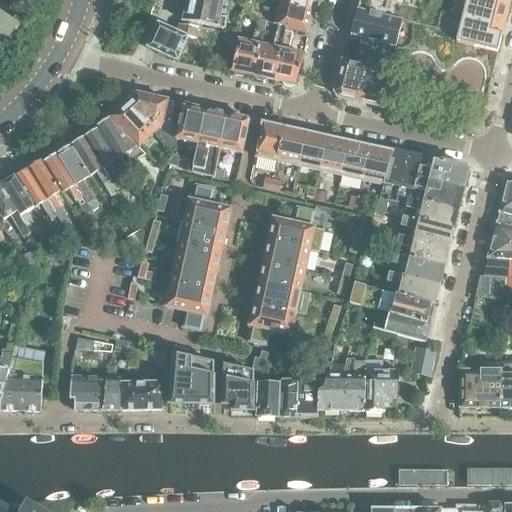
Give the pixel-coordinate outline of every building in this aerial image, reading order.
[(225,31),(230,0),(185,0),(186,2),(181,22),(225,31)] [(255,0),(244,0),(241,14),(252,17),(255,0)] [(316,3),(316,0),(279,0),(278,4),(315,14),(318,6),(316,3)] [(467,0),(403,0),(402,6),(378,0),(360,0),(358,10),(403,21),(403,22),(459,36),(462,23),(468,1),(467,0)] [(508,12),(511,0),(467,0),(468,1),(508,12)] [(503,34),(508,12),(468,1),(462,23),(503,34)] [(313,24),(315,14),(278,4),(270,2),(266,15),(275,17),(273,24),(278,26),(286,29),(308,35),(311,26),(313,24)] [(0,16),(0,55),(22,23),(4,10),(0,16)] [(358,10),(351,37),(379,44),(385,46),(396,49),(403,22),(403,21),(358,10)] [(258,21),(255,33),(264,35),(267,23),(258,21)] [(459,36),(457,43),(498,54),(503,34),(462,23),(459,36)] [(147,49),(178,63),(189,39),(212,44),(214,32),(180,26),(179,35),(158,25),(147,49)] [(261,47),(253,82),(274,87),(286,36),(286,32),(277,30),(272,50),(261,47)] [(223,48),(234,50),(237,36),(226,33),(223,48)] [(264,35),(255,33),(252,45),(239,41),(231,77),(253,82),(261,47),(264,35)] [(293,38),(286,36),(274,87),(295,91),(303,58),(289,54),(293,38)] [(343,63),(335,93),(338,99),(361,103),(371,56),(373,46),(360,43),(356,67),(344,64),(343,63)] [(371,56),(361,103),(380,108),(381,106),(389,74),(378,71),(385,46),(379,44),(378,47),(373,46),(371,56)] [(6,62),(1,68),(9,73),(13,68),(6,62)] [(396,91),(398,82),(389,80),(386,92),(395,94),(396,91)] [(134,97),(125,106),(134,114),(162,130),(163,123),(168,102),(144,97),(140,96),(134,97)] [(125,106),(110,119),(139,147),(141,150),(156,135),(159,133),(162,130),(134,114),(125,106)] [(176,139),(198,145),(206,110),(195,108),(193,109),(183,107),(179,126),(176,137),(176,139)] [(197,150),(192,172),(213,178),(215,178),(216,169),(219,155),(221,150),(228,115),(206,110),(198,145),(197,150)] [(228,115),(221,150),(243,155),(250,122),(241,120),(239,118),(228,115)] [(110,119),(96,128),(97,130),(117,161),(126,156),(132,166),(140,161),(146,156),(141,150),(139,147),(110,119)] [(162,130),(159,133),(174,136),(176,126),(163,123),(162,130)] [(277,163),(285,128),(267,124),(265,126),(263,125),(256,158),(277,163)] [(306,133),(285,128),(277,163),(298,168),(306,133)] [(110,165),(117,161),(97,130),(84,138),(110,181),(117,176),(110,165)] [(159,133),(156,135),(173,153),(174,145),(175,141),(176,139),(176,137),(159,133)] [(306,133),(298,168),(319,173),(327,137),(306,133)] [(348,142),(327,137),(319,173),(340,178),(348,142)] [(110,181),(84,138),(70,147),(90,179),(97,174),(104,185),(110,181)] [(370,147),(348,142),(340,178),(362,183),(370,147)] [(90,179),(70,147),(57,155),(83,198),(88,205),(94,202),(95,201),(84,182),(90,179)] [(384,188),(385,184),(392,154),(387,153),(387,151),(370,147),(362,183),(384,188)] [(392,154),(385,184),(401,187),(408,156),(392,152),(392,154)] [(83,198),(57,155),(44,163),(62,194),(63,195),(70,191),(77,202),(83,198)] [(172,158),(167,164),(179,167),(181,157),(172,155),(172,158)] [(422,159),(408,156),(401,187),(415,191),(418,178),(422,159)] [(422,159),(418,178),(464,189),(468,174),(464,169),(422,159)] [(62,194),(44,163),(42,161),(29,169),(59,218),(65,214),(55,197),(62,194)] [(59,218),(29,169),(15,178),(34,209),(35,210),(41,206),(52,223),(59,218)] [(216,169),(215,178),(224,180),(225,171),(216,169)] [(124,188),(117,176),(110,181),(117,192),(124,188)] [(34,209),(15,178),(2,186),(31,235),(41,236),(27,213),(34,209)] [(459,210),(464,189),(418,178),(415,191),(413,200),(459,210)] [(510,227),(511,221),(511,178),(511,179),(507,181),(497,223),(510,227)] [(272,192),(274,181),(267,180),(264,190),(272,192)] [(117,192),(110,181),(104,185),(112,198),(119,194),(117,192)] [(293,197),(295,187),(274,181),(272,192),(293,197)] [(0,214),(2,218),(2,219),(4,223),(11,218),(24,240),(31,235),(2,186),(0,183),(0,214)] [(180,223),(226,233),(231,211),(211,206),(214,191),(196,187),(193,202),(180,200),(175,222),(180,223)] [(314,201),(316,193),(316,191),(295,187),(293,197),(314,201)] [(328,204),(330,196),(316,193),(314,201),(328,204)] [(168,198),(161,196),(157,212),(164,214),(168,198)] [(358,199),(356,210),(363,212),(367,197),(359,196),(358,199)] [(93,213),(88,205),(83,198),(77,202),(91,225),(97,220),(93,213)] [(356,210),(358,199),(351,198),(348,208),(356,210)] [(459,210),(413,200),(407,199),(405,209),(417,212),(415,220),(455,229),(459,210)] [(99,209),(94,202),(88,205),(93,213),(99,209)] [(269,243),(310,252),(320,254),(325,232),(312,229),(315,213),(297,209),(294,225),(274,220),(269,243)] [(146,226),(149,212),(148,210),(134,217),(141,228),(146,226)] [(72,226),(65,214),(59,218),(66,229),(72,226)] [(455,229),(415,220),(403,217),(400,227),(413,230),(410,239),(450,248),(455,229)] [(154,222),(150,237),(157,239),(161,224),(154,222)] [(175,244),(180,245),(221,255),(226,233),(180,223),(175,244)] [(511,227),(510,227),(497,223),(493,238),(511,243),(511,227)] [(143,242),(144,234),(142,231),(127,239),(129,243),(133,248),(143,242)] [(152,255),(157,239),(150,237),(145,253),(152,255)] [(445,267),(450,248),(410,239),(398,237),(396,246),(408,249),(406,258),(445,267)] [(357,255),(361,240),(354,238),(350,253),(357,255)] [(487,262),(509,263),(511,263),(511,243),(493,238),(487,262)] [(133,248),(129,243),(116,250),(117,253),(122,254),(133,248)] [(310,252),(269,243),(264,264),(305,273),(310,252)] [(62,263),(65,247),(49,244),(46,260),(62,263)] [(176,265),(217,274),(221,255),(180,245),(176,265)] [(441,286),(445,267),(406,258),(380,251),(378,262),(403,268),(401,276),(441,286)] [(34,268),(36,255),(28,254),(22,258),(29,269),(34,268)] [(487,262),(484,278),(508,281),(509,263),(487,262)] [(145,281),(149,265),(142,263),(138,279),(145,281)] [(305,273),(264,264),(260,284),(301,293),(305,273)] [(176,265),(171,286),(212,295),(217,274),(176,265)] [(346,265),(342,280),(349,282),(353,267),(346,265)] [(386,284),(388,274),(375,271),(373,281),(386,284)] [(401,276),(390,273),(387,283),(399,285),(396,296),(436,305),(441,286),(401,276)] [(508,281),(484,278),(481,278),(477,294),(505,297),(508,281)] [(349,282),(342,280),(337,296),(344,298),(349,282)] [(255,305),(296,314),(301,293),(260,284),(255,305)] [(135,302),(139,286),(132,285),(128,300),(135,302)] [(367,288),(355,285),(350,304),(362,308),(367,288)] [(207,318),(212,295),(171,286),(166,309),(187,313),(183,329),(201,333),(205,317),(207,318)] [(396,296),(384,293),(380,312),(389,315),(431,324),(436,305),(396,296)] [(296,314),(255,305),(250,327),(252,328),(249,343),(267,347),(270,332),(291,336),(296,314)] [(334,307),(329,322),(336,324),(341,309),(334,307)] [(431,324),(389,315),(385,332),(426,344),(431,324)] [(69,326),(70,318),(67,318),(63,317),(62,317),(61,325),(69,326)] [(17,339),(21,325),(9,322),(6,336),(17,339)] [(336,324),(329,322),(324,337),(331,339),(336,324)] [(89,345),(89,341),(81,340),(80,345),(76,345),(75,353),(94,354),(95,346),(89,345)] [(0,411),(1,412),(11,359),(13,360),(16,344),(9,342),(7,350),(2,350),(2,358),(0,357),(0,411)] [(140,359),(142,349),(117,343),(115,353),(140,359)] [(285,353),(287,345),(279,343),(277,352),(285,353)] [(22,345),(16,344),(13,360),(19,361),(22,345)] [(365,414),(365,372),(355,371),(356,361),(357,349),(350,347),(347,360),(348,360),(345,377),(344,413),(363,413),(363,414),(365,414)] [(431,378),(436,354),(417,350),(412,374),(431,378)] [(192,406),(192,360),(175,356),(170,406),(192,406)] [(264,371),(267,360),(260,358),(260,360),(255,359),(253,368),(264,371)] [(42,413),(42,409),(44,379),(43,379),(43,366),(42,365),(19,361),(13,360),(11,359),(1,412),(42,413)] [(214,364),(192,360),(192,406),(213,406),(214,364)] [(348,360),(347,360),(344,360),(344,366),(330,366),(328,376),(327,376),(327,377),(323,391),(321,391),(321,393),(319,393),(318,412),(344,413),(345,377),(348,360)] [(382,363),(366,363),(365,363),(365,372),(365,414),(383,414),(383,404),(391,404),(392,396),(399,397),(399,372),(382,371),(382,363)] [(500,410),(501,372),(501,365),(501,364),(484,364),(484,371),(459,371),(459,409),(500,410)] [(511,364),(501,365),(501,372),(500,410),(511,409),(511,364)] [(253,413),(254,382),(254,373),(252,373),(224,367),(224,406),(234,406),(234,412),(253,413)] [(260,382),(264,371),(253,368),(252,373),(254,373),(254,382),(260,382)] [(323,391),(327,377),(317,376),(316,382),(299,381),(298,384),(296,381),(283,380),(281,382),(280,385),(278,419),(318,419),(318,412),(319,393),(321,393),(321,391),(323,391)] [(103,412),(108,379),(92,379),(71,378),(70,400),(75,401),(75,412),(103,412)] [(120,386),(120,385),(121,379),(108,379),(103,412),(121,412),(120,386)] [(280,385),(281,382),(278,385),(278,387),(258,386),(258,391),(257,419),(278,419),(280,385)] [(162,411),(164,384),(120,385),(120,386),(121,412),(162,411)] [(396,470),(396,489),(455,488),(455,471),(396,470)] [(511,470),(468,470),(469,488),(511,487),(511,470)]
